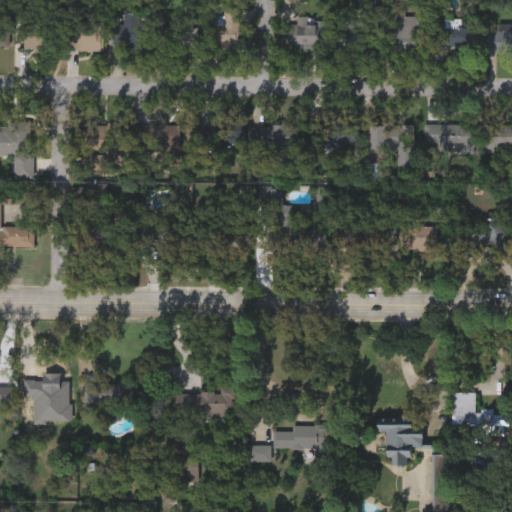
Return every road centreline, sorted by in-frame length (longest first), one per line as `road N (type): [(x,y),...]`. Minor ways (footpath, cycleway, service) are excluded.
road 1 (secondary): [(511,303),(0,296)]
road 2 (residential): [(511,88),(0,86)]
road 3 (residential): [(60,87),(62,297)]
